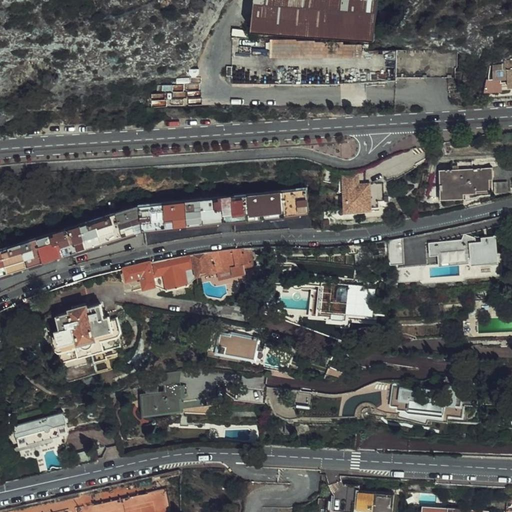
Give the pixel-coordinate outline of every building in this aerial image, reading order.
[(372,0),(247,0),(246,26),(370,35),(372,0)] [(391,70),(447,69),(446,44),(361,44),(362,36),(339,35),(338,39),(249,33),(222,31),(221,59),(215,59),(214,69),(220,70),(220,77),(234,78),(310,82),(328,80),(390,74),(391,70)] [(511,74),(511,59),(509,60),(509,58),(502,58),(501,63),(485,64),(485,68),(484,68),(484,72),(495,72),(495,75),(511,74)] [(435,165),(436,190),(460,188),(459,184),(472,183),(472,186),(484,185),(484,174),(488,174),(488,163),(478,163),(478,156),(446,158),(446,165),(435,165)] [(344,171),(340,170),(341,194),(346,193),(347,204),(362,203),(367,203),(377,202),(376,191),(386,191),(386,186),(382,186),(381,177),(356,179),(355,179),(355,176),(355,169),(344,171)] [(506,175),(491,176),(491,187),(506,186),(506,175)] [(0,272),(64,253),(71,251),(149,228),(162,226),(237,218),(310,210),(307,187),(231,195),(142,204),(137,206),(55,231),(0,247),(0,272)] [(389,261),(397,260),(395,244),(402,243),(402,235),(386,236),(389,261)] [(404,260),(397,260),(397,263),(409,262),(439,260),(471,258),(492,256),(491,235),(482,236),(482,240),(469,241),(469,237),(428,239),(429,241),(402,243),(404,260)] [(395,244),(397,260),(404,260),(402,243),(395,244)] [(164,260),(124,268),(127,280),(141,278),(143,288),(156,286),(154,277),(195,269),(196,278),(231,273),(232,279),(233,283),(245,280),(244,274),(254,272),(250,247),(232,249),(208,251),(178,257),(164,260)] [(156,286),(167,291),(188,287),(196,278),(195,269),(154,277),(156,286)] [(468,287),(469,297),(489,295),(488,285),(468,287)] [(317,308),(340,311),(341,307),(372,311),(375,292),(321,286),(317,308)] [(261,295),(257,309),(271,313),(276,300),(261,295)] [(47,345),(52,348),(69,343),(71,352),(99,345),(97,335),(114,330),(117,325),(112,308),(105,310),(100,311),(96,299),(82,303),(81,301),(66,305),(66,307),(52,311),(56,324),(50,326),(43,328),(47,345)] [(341,307),(340,311),(340,314),(371,318),(372,311),(341,307)] [(217,330),(213,349),(249,356),(254,335),(228,330),(227,332),(217,330)] [(328,355),(324,364),(335,368),(337,368),(339,366),(342,361),(328,355)] [(157,389),(144,391),(141,391),(143,407),(178,403),(177,398),(196,396),(207,395),(207,388),(177,392),(177,382),(168,383),(168,380),(174,379),(173,368),(155,369),(156,379),(156,381),(161,380),(161,388),(157,389)] [(143,381),(144,391),(157,389),(155,381),(156,381),(156,379),(143,381)] [(442,386),(441,397),(454,398),(455,381),(443,380),(442,386)] [(428,396),(430,385),(391,382),(388,401),(397,401),(397,403),(407,404),(407,406),(440,409),(441,397),(428,396)] [(442,386),(430,385),(428,396),(441,397),(442,386)] [(12,419),(16,438),(44,432),(44,437),(45,442),(57,440),(55,430),(56,429),(55,419),(61,418),(59,408),(41,411),(40,406),(39,404),(11,411),(12,419)] [(44,432),(16,438),(7,440),(8,443),(44,437),(44,432)] [(368,509),(388,511),(390,489),(356,486),(356,482),(335,480),(333,495),(318,494),(317,494),(316,494),(315,495),(314,495),(314,496),(314,497),(313,508),(301,507),(300,511),(344,511),(345,505),(345,496),(353,497),(353,502),(368,503),(368,507),(368,509)] [(353,497),(345,496),(345,505),(368,507),(368,503),(353,502),(353,497)] [(421,506),(420,511),(479,511),(479,510),(457,508),(458,501),(443,500),(442,507),(421,506)]
